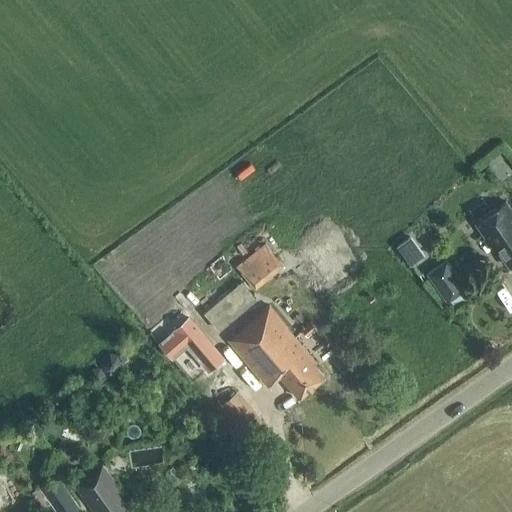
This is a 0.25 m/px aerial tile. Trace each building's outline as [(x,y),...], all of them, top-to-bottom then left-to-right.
[(511,263),(511,208),(506,200),(473,223),(491,247),(494,245),(509,266),(511,263)] [(236,266),(241,273),(245,278),(255,290),(284,267),(271,251),(265,243),(236,266)] [(427,273),(447,302),(466,289),(446,259),(427,273)] [(201,316),(215,333),(255,299),(240,283),(201,316)] [(298,398),(324,376),(314,364),(316,362),(287,328),(288,327),(269,305),(227,340),(267,387),(280,376),(298,398)] [(186,345),(207,370),(223,357),(188,315),(158,340),(172,357),(186,345)] [(300,329),(307,336),(316,327),(310,320),(300,329)] [(98,368),(97,368),(95,368),(94,368),(93,369),(92,370),(91,370),(91,371),(90,373),(90,374),(90,375),(90,376),(90,377),(91,378),(91,379),(92,380),(93,381),(94,381),(95,382),(97,382),(98,382),(99,381),(100,381),(101,380),(102,379),(103,378),(103,377),(103,376),(103,375),(103,374),(103,373),(103,371),(102,370),(101,370),(100,369),(99,368),(98,368)] [(262,420),(238,392),(219,408),(243,436),(262,420)] [(94,511),(131,511),(118,492),(121,490),(102,463),(74,483),(94,511)] [(39,488),(55,511),(73,511),(80,508),(57,475),(55,476),(48,466),(33,477),(40,488),(39,488)] [(0,510),(17,502),(2,470),(0,471),(0,510)]
